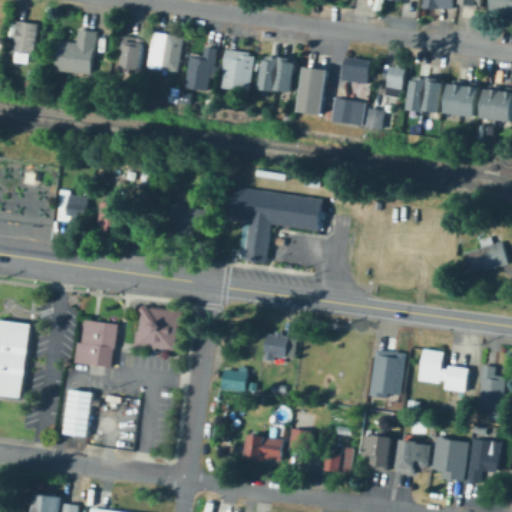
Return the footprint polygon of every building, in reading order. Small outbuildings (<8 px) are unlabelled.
[(374,0),(382,0),(382,9),(374,8),(374,0)] [(511,0),(511,9),(492,8),(492,0),(511,0)] [(32,62),(18,61),(19,52),(16,51),(20,20),(41,23),(37,54),(33,53),(32,62)] [(96,32),(91,73),(59,69),(62,42),(78,44),(80,30),(96,32)] [(187,37),(181,73),(150,68),(156,32),(187,37)] [(149,40),(143,70),(122,65),(128,36),(149,40)] [(218,49),(216,67),(212,66),(209,89),(189,87),(194,54),(207,56),(208,47),(218,49)] [(255,54),(250,89),(225,86),(229,51),(255,54)] [(298,60),(295,94),(262,91),(266,56),(298,60)] [(372,60),(370,85),(346,82),(349,58),(372,60)] [(310,66),(333,69),(327,113),(305,110),(310,66)] [(408,73),(403,97),(387,94),(392,70),(408,73)] [(444,80),(441,110),(413,107),(416,77),(444,80)] [(461,90),(468,91),(469,83),(481,85),(477,116),(447,113),(451,83),(461,84),(461,90)] [(181,89),(180,100),(171,99),(172,88),(181,89)] [(511,90),(511,100),(510,119),(486,116),(489,88),(511,90)] [(366,102),(363,122),(335,118),(338,97),(366,102)] [(374,106),(389,109),(387,128),(371,125),(374,106)] [(487,124),(494,125),(491,142),(485,141),(487,124)] [(327,200),(323,232),(275,225),(270,262),(245,258),(250,221),(236,219),(241,187),(327,200)] [(86,197),(84,222),(59,219),(62,189),(73,190),(72,196),(86,197)] [(129,205),(125,232),(103,228),(107,202),(129,205)] [(212,211),(208,235),(183,231),(185,220),(172,217),(174,205),(212,211)] [(332,226),(333,213),(341,213),(339,227),(332,226)] [(493,237),(495,245),(504,242),(510,262),(473,274),(466,253),(484,247),(482,241),(493,237)] [(185,311),(178,353),(137,346),(144,304),(185,311)] [(0,325),(1,316),(35,321),(23,396),(0,392),(0,325)] [(121,322),(115,367),(78,362),(85,318),(121,322)] [(298,338),(296,359),(268,356),(270,335),(298,338)] [(380,346),(412,351),(406,392),(391,390),(391,395),(374,392),(380,346)] [(471,369),(467,392),(445,388),(446,384),(421,380),(427,349),(446,353),(444,364),(471,369)] [(248,372),(244,390),(224,386),(227,369),(248,372)] [(508,379),(505,409),(481,406),(485,369),(504,371),(503,378),(508,379)] [(258,381),(257,389),(248,389),(249,381),(258,381)] [(270,391),(271,381),(286,383),(285,392),(270,391)] [(96,393),(90,436),(66,433),(73,389),(96,393)] [(403,411),(392,409),(393,400),(404,402),(403,411)] [(386,420),(387,414),(400,415),(399,422),(386,420)] [(336,432),(337,425),(351,426),(350,434),(336,432)] [(314,431),(313,448),(293,447),(294,429),(314,431)] [(287,440),(284,463),(245,458),(248,435),(287,440)] [(391,437),(389,465),(375,464),(375,456),(367,455),(368,436),(391,437)] [(468,442),(461,479),(444,475),(445,471),(435,469),(440,437),(468,442)] [(432,443),(430,462),(421,461),(419,473),(399,471),(403,439),(432,443)] [(498,443),(492,473),(484,472),(482,482),(469,479),(476,439),(498,443)] [(353,451),(351,472),(327,469),(329,453),(346,455),(347,450),(353,451)] [(83,504),(81,511),(38,511),(39,507),(37,506),(38,493),(67,496),(66,502),(69,503),(83,504)]
